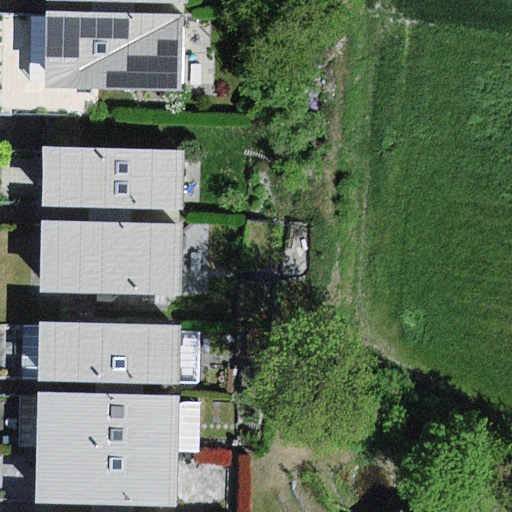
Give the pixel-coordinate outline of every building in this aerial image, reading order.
[(182,17),(49,12),(47,88),(99,89),(179,93),(182,17)] [(182,152),(44,149),(43,206),(181,210),(182,152)] [(182,225),(45,221),(42,292),(180,296),(182,225)] [(181,327),(41,323),(40,382),(179,386),(179,381),(181,331),(181,327)] [(200,332),(181,331),(179,381),(198,382),(200,332)] [(37,394),(36,449),(179,451),(180,403),(180,398),(37,394)] [(180,403),(179,451),(201,449),(202,403),(180,403)] [(179,451),(36,449),(34,503),(177,506),(179,451)]
